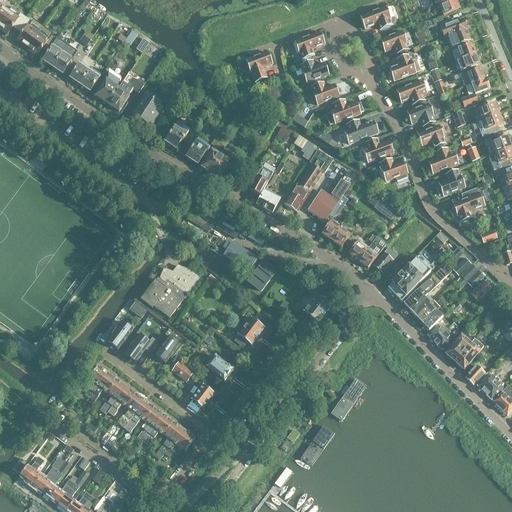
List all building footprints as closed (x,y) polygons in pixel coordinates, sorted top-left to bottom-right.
[(0,0),(0,24),(9,12),(0,6),(0,5),(2,2),(0,0)] [(459,10),(455,0),(453,0),(439,6),(443,17),(459,10)] [(390,20),(386,8),(360,18),(365,30),(378,25),(380,31),(392,26),(390,21),(390,20)] [(17,32),(26,20),(20,16),(18,19),(9,12),(0,24),(0,30),(7,36),(12,29),(17,32)] [(443,23),(441,17),(425,23),(427,29),(441,24),(443,23)] [(26,50),(38,34),(29,28),(32,24),(26,20),(17,32),(21,36),(16,43),(26,50)] [(467,31),(463,20),(454,23),(453,20),(443,23),(441,24),(444,32),(450,30),(452,36),(467,31)] [(80,41),(88,46),(94,35),(87,30),(80,41)] [(122,30),(115,42),(122,47),(130,35),(122,30)] [(471,42),(467,31),(452,36),(456,47),(471,42)] [(312,50),(325,45),(320,33),(294,43),(299,55),(300,55),(302,61),(314,56),(312,50)] [(406,45),(404,38),(402,33),(380,41),(384,53),(394,50),(396,56),(408,51),(406,45)] [(46,54),(56,42),(49,37),(47,41),(38,34),(26,50),(37,58),(41,52),(42,51),(46,54)] [(476,55),(472,44),(457,50),(461,58),(458,59),(459,61),(476,55)] [(52,69),(61,55),(51,48),(42,62),(52,69)] [(436,56),(433,48),(422,52),(425,60),(436,56)] [(263,69),(272,65),(268,53),(246,62),(250,74),(251,74),(255,84),(267,79),(263,69)] [(62,76),(71,62),(61,55),(52,69),(62,76)] [(480,66),(476,55),(459,61),(460,63),(462,63),(466,71),(480,66)] [(416,74),(411,62),(410,62),(408,56),(396,61),(398,67),(389,70),(394,82),(416,74)] [(329,76),(324,64),(315,68),(313,62),(301,66),(303,72),(302,72),(307,85),(329,76)] [(79,86),(89,73),(79,66),(69,79),(79,86)] [(485,79),(481,69),(464,76),(463,74),(461,74),(456,77),(457,79),(463,77),(467,87),(468,86),(485,79)] [(100,78),(90,71),(79,86),(90,93),(100,78)] [(430,74),(435,84),(442,81),(437,71),(430,74)] [(486,78),(485,79),(468,86),(467,87),(465,87),(469,98),(490,89),(486,78)] [(139,81),(133,90),(138,94),(145,84),(139,81)] [(427,94),(422,82),(396,92),(401,104),(410,101),(412,106),(424,102),(422,96),(427,94)] [(435,86),(440,97),(447,94),(442,83),(435,86)] [(107,105),(116,92),(105,84),(95,97),(101,101),(102,103),(104,105),(106,104),(107,105)] [(339,98),(335,86),(325,89),(323,84),(312,88),(314,93),(313,94),(318,106),(339,98)] [(278,86),(267,89),(270,100),(281,97),(278,86)] [(118,113),(128,99),(116,92),(107,105),(108,106),(108,107),(111,109),(112,109),(118,113)] [(151,127),(163,108),(147,97),(134,116),(151,127)] [(361,115),(360,113),(363,112),(360,104),(357,105),(356,103),(347,107),(345,101),(332,105),(335,111),(330,113),(331,114),(326,116),(330,126),(335,124),(335,125),(361,115)] [(498,115),(494,104),(478,110),(482,121),(498,115)] [(433,117),(429,105),(407,114),(411,126),(420,122),(423,128),(435,123),(433,118),(433,117)] [(460,112),(452,115),(457,129),(465,126),(460,112)] [(502,125),(498,115),(482,121),(486,131),(502,125)] [(383,117),(376,120),(382,132),(389,128),(383,117)] [(378,134),(374,122),(361,127),(359,121),(346,126),(349,132),(344,133),(349,145),(378,134)] [(444,139),(439,127),(417,135),(422,147),(431,144),(433,149),(445,145),(443,139),(444,139)] [(176,151),(186,136),(174,128),(164,143),(166,144),(165,145),(170,148),(171,147),(176,151)] [(460,142),(462,148),(471,144),(469,138),(460,142)] [(511,148),(507,138),(491,144),(495,154),(511,148)] [(393,154),(389,142),(380,145),(377,140),(365,144),(367,150),(363,152),(368,164),(393,154)] [(197,167),(208,151),(196,143),(186,158),(187,159),(187,160),(192,163),(193,162),(197,165),(197,166),(197,167)] [(511,159),(511,151),(511,148),(495,154),(499,165),(511,159)] [(458,166),(454,154),(449,155),(447,149),(435,154),(437,160),(428,163),(429,165),(425,167),(428,175),(432,174),(433,176),(458,166)] [(467,152),(472,163),(480,160),(475,149),(467,152)] [(310,166),(323,174),(324,175),(333,162),(317,152),(308,165),(310,166)] [(223,173),(229,164),(212,153),(201,170),(208,175),(209,173),(219,179),(220,177),(224,179),(227,175),(223,173)] [(408,174),(403,162),(394,166),(391,160),(379,165),(382,170),(381,171),(386,183),(396,179),(397,182),(407,178),(406,175),(408,174)] [(308,197),(315,186),(323,174),(310,166),(284,205),(297,214),(308,197)] [(267,184),(263,181),(268,172),(262,168),(257,178),(249,191),(259,197),(267,184)] [(465,189),(460,177),(457,171),(446,176),(448,182),(438,185),(439,187),(436,188),(439,197),(442,195),(443,197),(465,189)] [(483,178),(485,187),(494,184),(491,175),(483,178)] [(324,223),(337,204),(339,200),(344,193),(347,188),(340,183),(331,196),(333,198),(332,200),(321,192),(307,212),(324,223)] [(485,207),(480,195),(479,195),(477,189),(461,195),(463,201),(453,205),(457,217),(458,217),(459,220),(471,215),(470,213),(485,207)] [(272,214),(280,200),(264,191),(256,205),(272,214)] [(486,192),(482,193),(486,204),(490,202),(486,192)] [(217,221),(210,217),(217,209),(203,199),(202,200),(196,208),(196,207),(188,220),(208,233),(217,221)] [(341,199),(330,216),(333,218),(337,217),(346,203),(341,199)] [(223,216),(216,228),(236,239),(243,228),(223,216)] [(331,243),(340,230),(330,223),(321,236),(331,243)] [(408,241),(415,231),(408,225),(400,235),(408,241)] [(341,249),(350,237),(340,230),(331,243),(341,249)] [(256,232),(252,240),(263,245),(267,238),(256,232)] [(483,245),(497,240),(494,233),(481,238),(483,245)] [(257,259),(232,243),(223,257),(236,265),(248,273),(257,259)] [(358,262),(367,250),(358,243),(348,255),(358,262)] [(381,274),(397,257),(388,249),(373,266),(381,274)] [(454,263),(463,255),(458,249),(449,258),(454,263)] [(367,270),(377,258),(367,250),(358,262),(367,270)] [(417,261),(387,289),(401,303),(430,275),(430,274),(434,271),(421,257),(417,261)] [(460,277),(470,267),(464,261),(454,271),(460,277)] [(277,272),(264,262),(258,268),(271,278),(277,272)] [(424,299),(447,277),(451,272),(446,267),(442,272),(440,270),(404,305),(403,305),(410,312),(424,299)] [(461,278),(466,283),(478,272),(472,267),(461,278)] [(186,297),(200,279),(189,271),(189,272),(184,270),(178,268),(174,273),(163,269),(159,280),(160,281),(158,283),(155,281),(140,300),(152,309),(153,307),(169,319),(186,297)] [(271,278),(258,268),(253,275),(266,285),(271,278)] [(467,284),(472,290),(483,278),(478,273),(467,284)] [(266,285),(253,275),(248,282),(261,292),(266,285)] [(477,303),(491,289),(483,282),(470,295),(477,303)] [(332,308),(331,307),(336,302),(319,289),(315,295),(317,297),(303,315),(318,326),(332,308)] [(416,319),(430,306),(424,299),(410,312),(416,319)] [(141,319),(146,312),(135,304),(130,311),(141,319)] [(286,315),(291,308),(284,304),(279,310),(286,315)] [(451,312),(454,315),(461,308),(458,305),(451,312)] [(422,325),(436,312),(430,306),(416,319),(422,325)] [(428,332),(442,319),(436,312),(422,325),(428,332)] [(268,321),(258,314),(254,318),(264,326),(268,321)] [(251,347),(265,329),(251,319),(237,337),(238,337),(234,342),(243,349),(247,344),(251,347)] [(107,342),(118,350),(124,342),(126,339),(132,331),(132,330),(121,323),(116,329),(115,328),(109,336),(110,337),(107,342)] [(451,340),(459,333),(456,330),(457,329),(453,325),(445,333),(446,334),(435,344),(441,352),(452,342),(451,340)] [(435,344),(446,334),(445,333),(439,327),(428,337),(435,344)] [(511,330),(503,337),(511,349),(511,348),(511,330)] [(172,333),(154,356),(155,357),(165,364),(165,365),(170,359),(171,360),(185,342),(172,333)] [(139,335),(124,355),(136,363),(145,350),(150,354),(158,344),(153,340),(150,344),(139,335)] [(454,363),(470,345),(461,337),(445,355),(454,363)] [(464,371),(479,353),(470,345),(454,363),(464,371)] [(233,371),(229,368),(236,358),(230,354),(223,363),(216,358),(207,369),(224,382),(233,371)] [(193,375),(178,363),(172,372),(187,383),(193,375)] [(90,399),(108,374),(98,367),(88,380),(93,384),(85,395),(90,399)] [(474,386),(485,375),(477,367),(466,378),(465,379),(474,387),(474,386)] [(341,377),(335,373),(331,380),(336,384),(341,377)] [(107,395),(117,381),(108,374),(90,399),(94,402),(102,391),(107,395)] [(503,390),(488,376),(477,387),(491,402),(503,390)] [(331,416),(342,424),(368,388),(357,380),(331,416)] [(108,413),(126,388),(117,381),(107,395),(112,398),(103,409),(108,413)] [(203,410),(215,395),(211,392),(214,389),(206,384),(204,387),(203,386),(191,401),(192,402),(188,407),(197,413),(200,408),(203,410)] [(126,409),(136,395),(126,388),(108,413),(113,416),(121,405),(126,409)] [(511,411),(511,402),(501,393),(491,403),(506,417),(511,411)] [(127,427),(145,402),(136,395),(126,409),(130,412),(122,423),(127,427)] [(144,423),(154,409),(145,402),(127,427),(132,430),(140,419),(144,423)] [(145,441),(164,416),(154,409),(144,423),(149,426),(141,437),(145,441)] [(79,424),(82,419),(77,415),(74,420),(79,424)] [(163,437),(173,423),(164,416),(145,441),(150,444),(158,433),(163,437)] [(164,455),(183,430),(173,423),(163,437),(168,440),(159,451),(164,455)] [(95,430),(89,425),(86,429),(92,433),(95,430)] [(300,461),(311,469),(334,435),(323,427),(313,442),(300,461)] [(185,453),(195,439),(183,430),(164,455),(170,458),(175,451),(178,447),(185,453)] [(294,430),(287,440),(294,445),(301,436),(294,430)] [(54,442),(70,454),(73,450),(57,438),(54,442)] [(36,473),(44,462),(39,458),(31,469),(27,467),(19,478),(32,487),(40,476),(36,473)] [(18,473),(26,463),(21,460),(13,470),(18,473)] [(84,472),(85,471),(90,464),(85,460),(79,468),(84,472)] [(54,487),(63,476),(64,477),(71,466),(66,462),(58,473),(58,472),(41,494),(50,501),(58,490),(54,487)] [(90,464),(87,468),(92,472),(95,468),(90,464)] [(151,470),(145,466),(141,470),(147,475),(151,470)] [(41,494),(58,472),(53,469),(45,480),(40,476),(32,487),(41,494)] [(161,485),(167,477),(167,476),(159,470),(152,479),(161,485)] [(292,474),(286,470),(275,485),(281,489),(292,474)] [(71,499),(79,488),(89,475),(85,471),(84,472),(74,485),(58,507),(65,511),(67,511),(75,502),(71,499)] [(100,485),(107,476),(103,473),(96,482),(100,485)] [(58,507),(74,485),(70,481),(62,492),(58,490),(50,501),(58,507)] [(88,511),(89,510),(104,491),(99,487),(91,497),(80,511),(88,511)] [(119,505),(129,492),(124,489),(114,502),(119,505)] [(80,511),(91,497),(86,494),(78,505),(75,502),(67,511),(80,511)] [(146,505),(131,495),(131,494),(127,500),(142,510),(146,505)]
